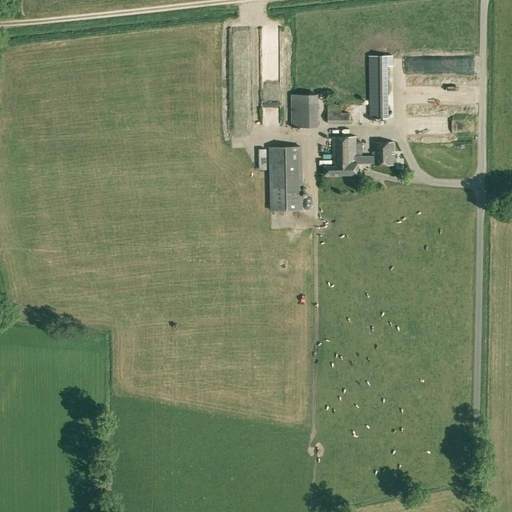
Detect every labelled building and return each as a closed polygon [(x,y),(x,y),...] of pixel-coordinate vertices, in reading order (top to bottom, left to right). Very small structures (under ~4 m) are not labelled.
[(368,55),(369,118),(393,118),(393,55),(368,55)] [(291,94),(291,127),(318,127),(317,94),(291,94)] [(327,112),(327,123),(350,124),(350,113),(341,113),(341,104),(328,103),(328,112),(327,112)] [(324,166),(324,174),(357,174),(357,162),(372,162),(372,156),(356,156),(355,136),(332,137),(332,166),(324,166)] [(372,156),(372,162),(372,164),(393,164),(393,142),(372,142),(372,156)] [(301,145),(271,145),(271,208),(301,208),(301,145)]
